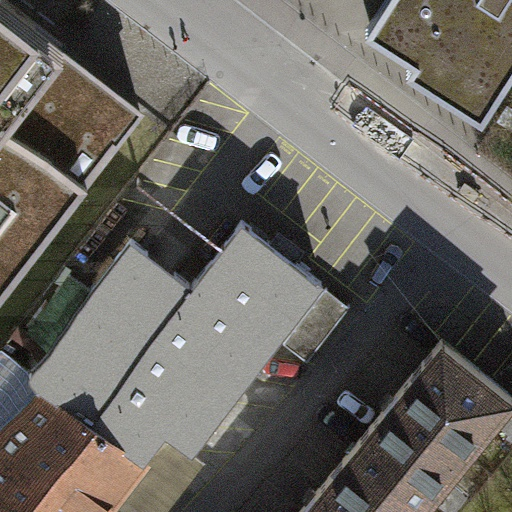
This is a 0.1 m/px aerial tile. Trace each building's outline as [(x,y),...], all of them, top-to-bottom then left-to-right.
[(0,0),(0,285),(140,101),(96,68),(2,0),(0,0)] [(511,0),(383,0),(365,29),(456,87),(485,105),(511,63),(511,0)] [(0,511),(99,511),(143,454),(139,451),(161,422),(193,446),(320,279),(240,218),(191,283),(130,236),(28,370),(0,349),(0,511)] [(348,304),(329,288),(293,332),(315,347),(348,304)] [(438,338),(349,447),(420,508),(511,396),(438,338)] [(416,511),(420,508),(349,447),(297,511),(416,511)]
